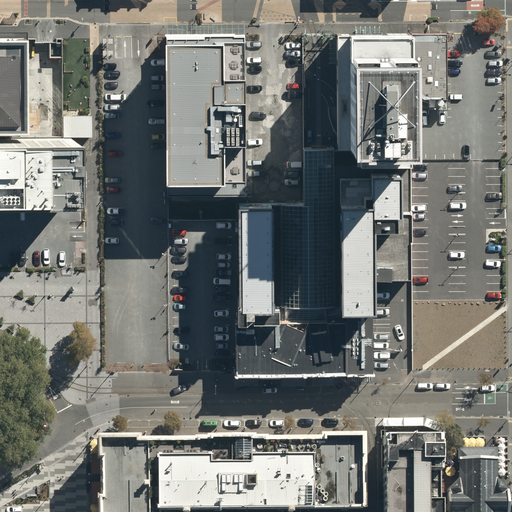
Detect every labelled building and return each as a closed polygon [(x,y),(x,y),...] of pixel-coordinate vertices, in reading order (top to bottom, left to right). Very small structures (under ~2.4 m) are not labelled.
[(402,33),(336,34),(337,145),(410,145),(409,33),(402,33)] [(447,109),(446,33),(409,33),(411,109),(447,109)] [(244,64),(243,35),(223,36),(166,36),(168,173),(168,191),(245,190),(244,133),(244,64)] [(0,129),(24,129),(24,115),(24,100),(24,83),(24,38),(0,38),(0,129)] [(91,116),(62,116),(62,136),(68,136),(91,136),(91,116)] [(0,136),(0,201),(69,200),(69,191),(69,179),(68,136),(62,136),(25,137),(0,136)] [(336,149),(337,318),(345,318),(345,303),(373,303),(372,276),(411,276),(411,160),(411,145),(337,145),(336,149)] [(337,318),(336,149),(314,149),(305,149),(305,201),(278,201),(278,305),(278,318),(308,318),(334,318),(337,318)] [(278,318),(278,305),(278,201),(245,202),(238,202),(238,318),(278,318)] [(373,303),(345,303),(345,318),(345,370),(372,369),(373,303)] [(278,318),(238,318),(239,370),(290,369),(315,370),(325,370),(345,370),(345,318),(337,318),(334,318),(308,318),(278,318)] [(439,511),(439,433),(379,433),(380,511),(439,511)] [(120,435),(101,435),(101,459),(106,459),(106,478),(106,496),(103,496),(103,510),(102,511),(365,511),(366,434),(320,434),(320,438),(268,438),(268,437),(257,437),(257,435),(233,435),(209,435),(209,437),(196,437),(196,438),(145,439),(145,435),(120,435)] [(509,511),(509,490),(497,478),(497,458),(459,458),(459,477),(446,490),(447,511),(509,511)]
